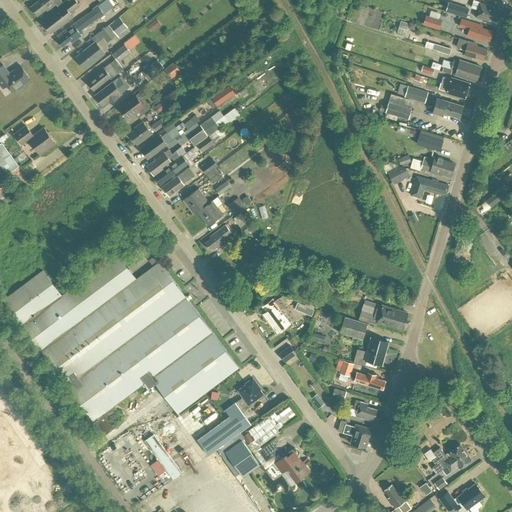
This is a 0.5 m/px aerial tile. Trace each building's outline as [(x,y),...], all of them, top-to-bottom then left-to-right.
[(38,0),(31,6),(38,16),(46,9),(47,10),(56,4),(58,6),(62,2),(60,0),(38,0)] [(69,13),(79,5),(74,0),(70,0),(54,12),(55,13),(43,23),(50,33),(59,26),(59,27),(72,17),(69,13)] [(73,24),(57,36),(58,38),(56,40),(62,47),(70,41),(71,43),(81,36),(78,32),(103,14),(104,14),(114,7),(108,0),(105,0),(98,6),(97,5),(92,8),(93,9),(73,24)] [(496,22),(500,11),(492,8),(493,7),(474,1),(471,8),(477,10),(475,17),(489,21),(489,20),(496,22)] [(469,8),(448,2),(445,11),(466,18),(469,8)] [(423,24),(439,29),(442,20),(426,15),(423,24)] [(489,41),(492,32),(481,28),(482,26),(461,19),(459,26),(469,29),(467,36),(485,42),(486,40),(489,41)] [(395,32),(404,34),(407,23),(398,20),(395,32)] [(152,23),(147,27),(152,32),(156,29),(152,23)] [(108,25),(107,26),(98,33),(106,43),(116,35),(108,25)] [(116,58),(118,62),(131,52),(129,50),(140,41),(134,34),(124,43),(125,44),(112,54),(116,58)] [(417,43),(419,37),(411,35),(409,41),(417,43)] [(469,41),(459,38),(456,47),(466,50),(464,57),(472,59),(472,57),(483,60),(486,49),(476,46),(476,44),(468,42),(469,41)] [(84,69),(104,54),(95,42),(75,57),(84,69)] [(432,49),(449,54),(451,49),(433,43),(432,49)] [(423,56),(425,50),(415,47),(413,53),(418,54),(423,56)] [(453,62),(443,59),(441,66),(455,71),(454,75),(477,82),(481,67),(460,61),(459,62),(453,60),(453,62)] [(164,68),(157,60),(142,71),(149,80),(164,68)] [(171,78),(181,71),(173,62),(164,69),(171,78)] [(104,68),(103,67),(88,79),(90,81),(88,83),(94,90),(109,78),(111,80),(119,73),(110,63),(104,68)] [(278,64),(271,67),(277,78),(284,75),(278,64)] [(24,86),(23,85),(31,79),(21,66),(10,74),(3,65),(0,67),(0,84),(2,87),(6,84),(13,93),(17,89),(18,90),(24,86)] [(421,71),(432,75),(434,69),(423,65),(421,71)] [(467,91),(470,83),(452,78),(451,79),(443,77),(441,83),(467,91)] [(117,88),(122,85),(117,78),(94,95),(102,106),(109,101),(110,103),(118,97),(117,95),(120,92),(117,88)] [(465,99),(467,91),(441,83),(439,89),(447,92),(447,93),(465,99)] [(229,84),(211,97),(217,106),(235,93),(229,84)] [(404,97),(425,103),(428,92),(408,85),(404,97)] [(139,92),(135,95),(119,107),(127,118),(137,110),(141,115),(151,108),(147,103),(139,92)] [(157,104),(163,99),(158,92),(152,97),(157,104)] [(168,105),(164,99),(153,108),(157,114),(168,105)] [(459,118),(463,106),(446,101),(446,102),(437,99),(433,113),(442,116),(443,113),(459,118)] [(411,109),(388,102),(387,108),(381,106),(379,111),(385,113),(386,113),(385,117),(396,121),(397,116),(408,120),(411,109)] [(219,111),(197,122),(203,134),(225,123),(219,111)] [(186,128),(192,123),(188,118),(182,123),(186,128)] [(156,131),(165,124),(161,119),(152,126),(156,131)] [(137,144),(151,134),(142,122),(134,128),(135,129),(129,134),(137,144)] [(29,140),(40,155),(55,143),(44,128),(33,135),(26,126),(14,134),(22,145),(29,140)] [(408,135),(415,137),(416,131),(410,129),(408,135)] [(197,144),(203,152),(214,143),(213,142),(219,138),(215,131),(197,144)] [(141,150),(148,159),(167,144),(160,136),(141,150)] [(154,157),(155,159),(146,165),(154,176),(196,144),(191,138),(181,145),(182,146),(172,153),(169,149),(164,152),(163,151),(154,157)] [(21,166),(2,143),(0,144),(0,166),(8,176),(21,166)] [(80,154),(71,160),(79,170),(87,164),(80,154)] [(401,166),(411,162),(408,154),(398,158),(401,166)] [(160,184),(188,163),(182,156),(155,177),(160,184)] [(438,159),(432,157),(431,159),(425,157),(423,161),(417,159),(414,168),(421,170),(421,168),(441,174),(443,173),(451,176),(455,164),(442,160),(443,159),(438,158),(438,159)] [(206,174),(215,167),(218,165),(213,159),(201,167),(206,174)] [(71,160),(63,166),(71,176),(79,170),(71,160)] [(87,164),(79,170),(86,179),(94,173),(87,164)] [(394,184),(410,175),(406,167),(398,165),(387,171),(394,184)] [(63,166),(55,172),(70,191),(78,185),(71,176),(63,166)] [(222,177),(215,167),(206,174),(205,174),(212,184),(222,177)] [(183,184),(195,175),(189,168),(162,187),(169,196),(184,185),(183,184)] [(79,170),(71,176),(78,185),(86,179),(79,170)] [(55,172),(47,178),(62,197),(70,191),(55,172)] [(445,196),(448,185),(438,182),(439,181),(432,179),(432,180),(417,176),(411,195),(421,198),(423,189),(445,196)] [(47,178),(39,184),(54,203),(62,197),(47,178)] [(220,195),(231,186),(226,180),(215,189),(220,195)] [(39,184),(31,190),(46,209),(54,203),(39,184)] [(194,214),(196,212),(209,202),(199,188),(183,200),(194,214)] [(491,207),(507,195),(502,188),(501,188),(485,200),(491,207)] [(106,189),(98,195),(105,205),(113,199),(106,189)] [(31,190),(23,196),(38,215),(46,209),(31,190)] [(98,195),(90,201),(97,211),(105,205),(98,195)] [(23,196),(0,213),(0,231),(27,267),(59,243),(50,231),(38,215),(23,196)] [(235,214),(244,207),(237,198),(228,205),(235,214)] [(113,199),(105,205),(112,214),(120,208),(113,199)] [(212,200),(209,202),(196,212),(207,226),(223,215),(212,200)] [(90,201),(82,207),(96,226),(104,220),(97,211),(90,201)] [(105,205),(97,211),(104,220),(112,214),(105,205)] [(82,207),(74,213),(88,232),(96,226),(82,207)] [(74,213),(66,219),(80,238),(88,232),(74,213)] [(241,227),(240,228),(244,234),(252,227),(248,222),(247,223),(241,213),(234,218),(241,227)] [(66,219),(58,225),(72,244),(80,238),(66,219)] [(58,225),(50,231),(59,243),(64,251),(72,244),(58,225)] [(223,239),(232,234),(225,225),(209,236),(211,238),(204,243),(209,250),(211,248),(213,250),(217,247),(218,249),(226,243),(223,239)] [(128,254),(134,262),(150,251),(144,243),(128,254)] [(136,280),(117,254),(62,296),(43,270),(3,300),(20,323),(94,421),(93,421),(104,436),(116,427),(107,415),(108,414),(110,416),(118,410),(114,406),(144,383),(148,389),(156,383),(178,413),(220,382),(228,376),(239,367),(160,262),(136,280)] [(149,260),(152,264),(158,260),(155,256),(149,260)] [(343,289),(345,282),(335,279),(333,286),(343,289)] [(365,290),(367,282),(359,280),(357,286),(359,286),(358,288),(365,290)] [(263,314),(277,333),(289,323),(279,310),(285,305),(280,297),(275,301),(273,299),(263,306),(266,311),(263,314)] [(380,309),(364,303),(359,318),(376,324),(376,321),(401,329),(406,313),(381,305),(380,309)] [(311,315),(314,309),(308,307),(305,313),(311,315)] [(362,339),(367,323),(344,317),(340,332),(362,339)] [(312,340),(323,343),(325,335),(314,332),(312,340)] [(381,364),(388,342),(371,336),(364,359),(381,364)] [(290,345),(279,354),(285,362),(296,353),(290,345)] [(314,362),(317,356),(311,353),(308,359),(314,362)] [(349,376),(353,364),(343,361),(339,373),(349,376)] [(382,389),(385,381),(377,378),(377,375),(367,372),(366,375),(356,371),(354,380),(382,389)] [(259,386),(253,378),(245,383),(246,384),(238,390),(243,397),(235,403),(241,411),(263,394),(258,386),(259,386)] [(332,395),(344,399),(346,392),(334,388),(332,395)] [(316,394),(311,399),(315,404),(320,399),(316,394)] [(374,418),(377,410),(366,406),(367,403),(356,400),(353,408),(358,410),(356,415),(371,420),(372,417),(374,418)] [(414,431),(424,423),(419,415),(408,423),(414,431)] [(240,431),(230,416),(198,440),(208,454),(240,431)] [(267,416),(248,430),(261,447),(279,433),(267,416)] [(365,448),(371,429),(356,425),(355,427),(346,424),(347,422),(341,420),(338,431),(343,432),(343,433),(352,436),(350,444),(365,448)] [(254,440),(249,432),(244,435),(250,443),(254,440)] [(173,479),(182,473),(153,435),(144,441),(173,479)] [(242,440),(225,451),(243,476),(259,464),(242,440)] [(267,463),(280,453),(272,442),(259,452),(267,463)] [(441,469),(442,469),(466,452),(460,444),(445,454),(440,447),(433,452),(436,456),(432,460),(436,465),(437,464),(441,469)] [(293,450),(274,465),(274,466),(275,465),(282,473),(280,474),(281,475),(287,470),(296,483),(311,472),(306,466),(311,462),(310,461),(305,465),(304,463),(309,460),(308,459),(301,464),(298,460),(300,459),(293,450)] [(471,459),(466,452),(442,469),(446,475),(458,466),(459,468),(471,459)] [(439,489),(447,483),(442,477),(434,483),(439,489)] [(479,501),(485,496),(476,483),(454,499),(448,492),(439,498),(448,510),(461,501),(467,510),(469,508),(471,511),(478,511),(478,509),(482,506),(479,501)] [(424,497),(432,491),(428,484),(420,490),(424,497)] [(388,498),(396,508),(399,506),(403,511),(406,511),(412,508),(400,493),(398,494),(392,485),(385,490),(390,497),(388,498)] [(145,503),(151,511),(172,511),(177,509),(165,490),(145,503)] [(429,511),(436,507),(431,501),(429,499),(413,510),(414,511),(429,511)]
